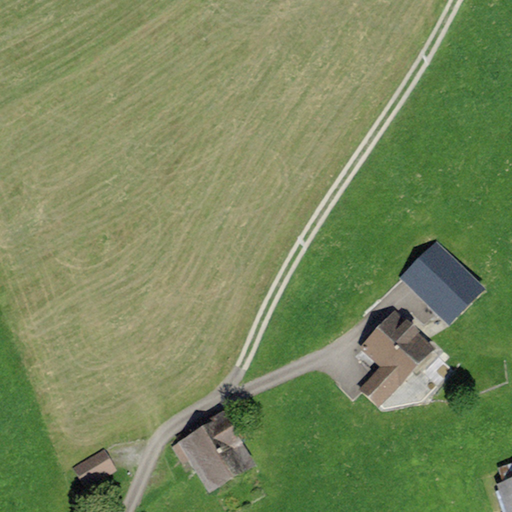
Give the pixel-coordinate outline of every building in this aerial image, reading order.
[(434,244),(399,279),(448,327),(483,292),(434,244)] [(436,346),(394,312),(362,349),(381,363),(358,390),(381,410),(436,346)] [(224,413),(177,441),(208,495),(256,467),(224,413)] [(108,455),(77,472),(89,494),(120,478),(108,455)] [(511,511),(511,485),(498,490),(504,511),(511,511)]
